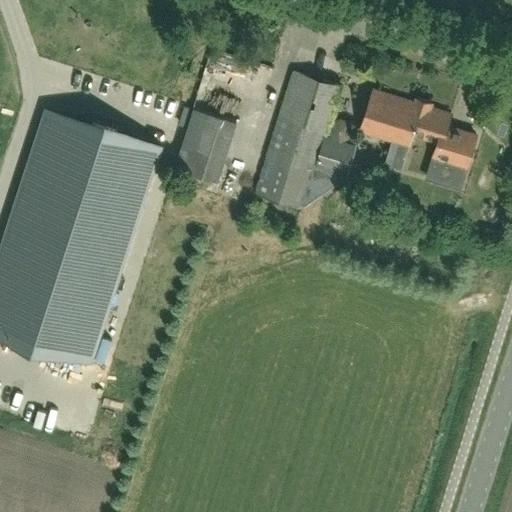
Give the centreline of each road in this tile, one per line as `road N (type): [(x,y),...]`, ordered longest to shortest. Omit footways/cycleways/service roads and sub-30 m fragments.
road 1 (unclassified): [(511,73),(271,0)]
road 2 (secondary): [(472,511),(511,383)]
